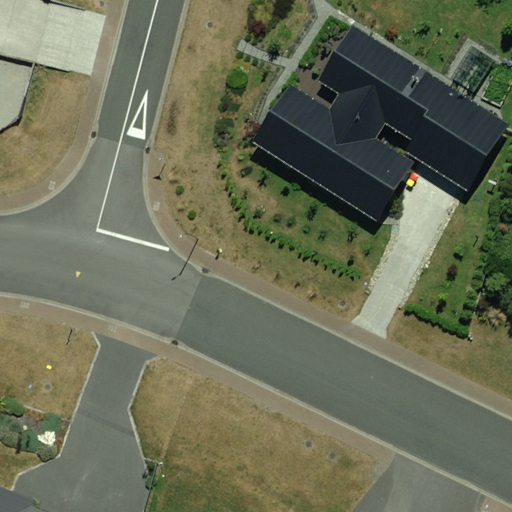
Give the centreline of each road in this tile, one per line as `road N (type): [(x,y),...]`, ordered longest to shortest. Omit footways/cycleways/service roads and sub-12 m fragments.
road 1 (residential): [(89,264),(511,466)]
road 2 (residential): [(89,264),(159,0)]
